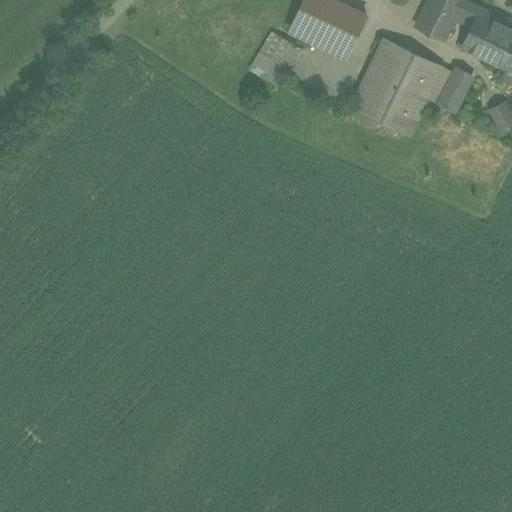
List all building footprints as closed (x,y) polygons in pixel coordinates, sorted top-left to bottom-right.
[(374,16),(341,0),(308,0),(295,27),(354,56),(374,16)] [(433,0),(422,23),(450,37),(461,16),(468,0),(433,0)] [(491,10),(472,0),(468,0),(461,16),(483,27),(489,14),(491,10)] [(511,25),(489,14),(483,27),(472,48),(511,67),(511,25)] [(306,48),(276,31),(256,67),(286,83),(306,48)] [(447,66),(391,38),(357,105),(413,133),(432,96),(447,66)] [(456,71),(441,100),(461,111),(480,75),(459,64),(456,71)] [(456,71),(447,66),(432,96),(441,100),(456,71)] [(511,101),(496,108),(505,131),(511,128),(511,101)]
